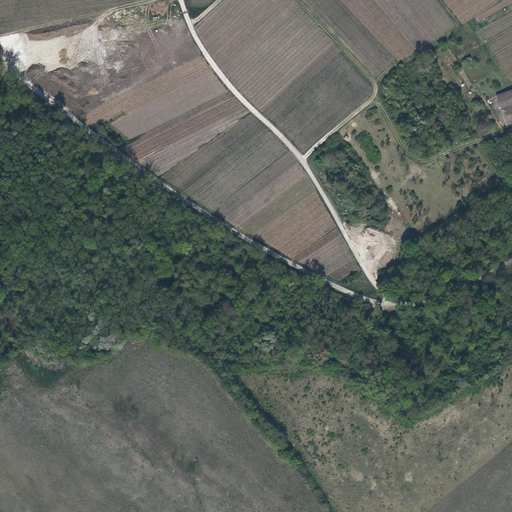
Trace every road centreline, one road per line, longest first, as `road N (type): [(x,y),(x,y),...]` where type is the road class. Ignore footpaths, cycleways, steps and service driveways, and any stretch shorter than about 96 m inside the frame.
road 1 (unclassified): [(0,45),(42,93),(168,187),(301,268),(373,299),(430,300),(511,256)]
road 2 (track): [(302,160),(374,89),(299,0)]
